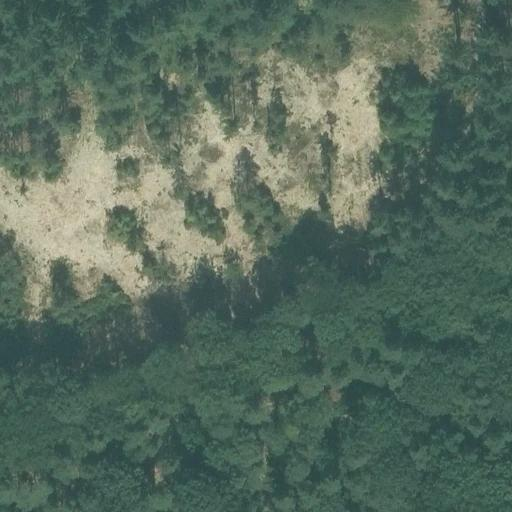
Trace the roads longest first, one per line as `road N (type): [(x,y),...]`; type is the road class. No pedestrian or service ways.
road 1 (track): [(0,470),(385,348),(511,452)]
road 2 (track): [(0,407),(467,266)]
road 3 (track): [(463,0),(467,266)]
